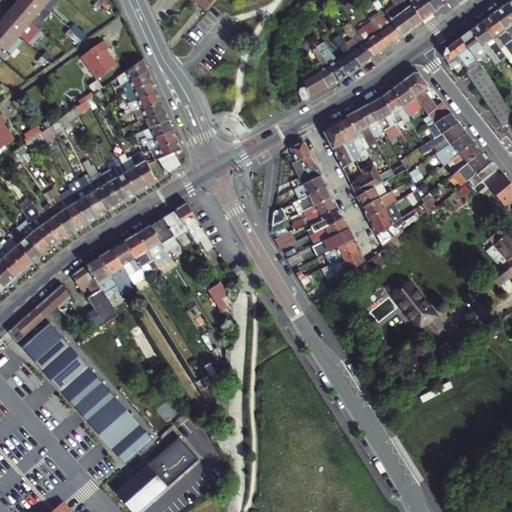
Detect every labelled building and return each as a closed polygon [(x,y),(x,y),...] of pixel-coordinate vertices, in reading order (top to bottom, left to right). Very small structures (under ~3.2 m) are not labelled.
[(31,21),(44,6),(36,0),(23,0),(21,2),(19,0),(13,6),(31,21)] [(102,4),(98,0),(94,5),(98,9),(102,4)] [(200,0),(202,1),(199,4),(206,10),(214,0),(200,0)] [(370,20),(387,46),(400,36),(384,11),(378,0),(372,4),(379,14),(376,16),(375,14),(373,16),(374,18),(370,20)] [(391,0),(395,4),(384,11),(400,36),(421,21),(411,5),(408,6),(404,0),(391,0)] [(404,0),(408,6),(411,5),(421,21),(432,14),(434,12),(425,0),(404,0)] [(425,0),(434,12),(445,4),(442,0),(425,0)] [(511,15),(504,5),(492,13),(511,40),(511,15)] [(18,36),(31,21),(13,6),(8,13),(10,15),(3,23),(18,36)] [(365,25),(357,31),(374,56),(387,46),(370,20),(369,19),(364,12),(359,15),(365,25)] [(510,63),(511,61),(511,40),(492,13),(480,22),(500,49),(505,56),(510,63)] [(345,42),(361,65),(374,56),(357,31),(357,30),(349,21),(344,25),(352,37),(345,42)] [(500,49),(480,22),(471,29),(470,30),(487,53),(489,55),(494,63),(505,56),(500,49)] [(0,46),(5,51),(18,36),(3,23),(0,27),(0,46)] [(70,28),(75,32),(78,28),(74,24),(70,28)] [(75,32),(70,28),(66,33),(70,37),(75,32)] [(477,60),(487,53),(470,30),(459,37),(477,60)] [(344,54),(335,59),(345,75),(361,65),(345,42),(339,35),(334,38),(344,54)] [(479,62),(477,60),(459,37),(445,47),(443,55),(451,69),(459,77),(466,73),(478,90),(491,81),(479,62)] [(109,47),(103,40),(81,56),(98,79),(117,66),(105,50),(109,47)] [(316,49),(336,81),(345,75),(335,59),(325,43),(316,49)] [(314,64),(318,71),(327,86),(336,81),(316,49),(316,47),(312,50),(319,62),(314,64)] [(42,56),(47,60),(50,56),(45,52),(42,56)] [(477,60),(479,62),(489,55),(487,53),(477,60)] [(47,60),(42,56),(37,61),(42,65),(47,60)] [(120,76),(123,83),(148,72),(143,59),(120,76)] [(309,76),(318,92),(327,86),(318,71),(309,76)] [(120,91),(122,94),(152,80),(148,72),(123,83),(125,89),(120,91)] [(414,72),(404,80),(435,122),(450,112),(445,105),(439,109),(436,105),(425,90),(429,86),(420,73),(414,72)] [(120,76),(111,82),(113,87),(123,83),(120,76)] [(301,100),(318,92),(309,76),(302,80),(305,86),(299,88),(298,93),(301,100)] [(129,98),(131,102),(156,90),(152,80),(122,94),(117,96),(118,99),(123,97),(124,100),(129,98)] [(393,89),(408,116),(417,110),(429,126),(435,122),(404,80),(393,89)] [(491,81),(478,90),(486,102),(499,92),(491,81)] [(105,94),(102,88),(94,94),(92,95),(96,101),(105,94)] [(414,126),(408,116),(393,89),(382,97),(396,122),(403,119),(408,129),(414,126)] [(126,116),(135,112),(161,100),(156,90),(131,102),(127,103),(130,108),(124,111),(126,116)] [(92,95),(94,94),(92,91),(83,98),(85,100),(87,99),(92,95)] [(511,111),(499,92),(486,102),(503,126),(508,122),(511,118),(511,111)] [(96,101),(92,95),(87,99),(91,107),(97,103),(96,101)] [(370,103),(385,132),(389,139),(393,137),(396,141),(404,136),(396,122),(382,97),(370,103)] [(85,100),(74,108),(79,116),(91,107),(87,99),(85,100)] [(139,121),(146,118),(165,110),(161,100),(135,112),(139,121)] [(370,103),(359,110),(374,137),(385,132),(370,103)] [(64,116),(68,123),(79,116),(74,108),(64,116)] [(165,110),(146,118),(150,128),(169,119),(165,110)] [(359,110),(347,116),(373,164),(383,182),(395,175),(385,156),(379,159),(374,151),(380,148),(374,137),(359,110)] [(441,133),(459,123),(450,112),(435,122),(429,126),(421,131),(425,137),(431,133),(438,129),(441,133)] [(6,121),(1,114),(0,115),(0,157),(7,153),(8,149),(6,146),(14,139),(3,124),(6,121)] [(71,127),(68,123),(64,116),(60,119),(64,127),(66,131),(71,127)] [(362,170),(373,164),(347,116),(335,123),(348,147),(353,145),(362,159),(357,162),(361,171),(362,170)] [(60,119),(50,126),(56,132),(64,127),(60,119)] [(147,137),(148,140),(173,129),(169,119),(150,128),(144,130),(146,134),(147,137)] [(324,132),(345,173),(349,171),(350,171),(347,165),(355,160),(348,147),(335,123),(325,128),(324,132)] [(466,133),(459,123),(441,133),(434,137),(423,144),(419,147),(424,154),(434,147),(438,151),(466,133)] [(31,130),(36,136),(39,134),(42,132),(37,125),(31,130)] [(50,126),(42,132),(39,134),(42,139),(45,144),(56,137),(50,126)] [(146,153),(151,151),(177,139),(173,129),(148,140),(142,143),(146,153)] [(434,137),(441,133),(438,129),(431,133),(434,137)] [(25,134),(27,137),(30,141),(36,136),(31,130),(25,134)] [(466,133),(438,151),(430,156),(432,160),(437,157),(440,162),(450,155),(448,152),(454,148),(458,154),(473,142),(466,133)] [(26,148),(31,145),(33,143),(34,145),(42,139),(39,134),(36,136),(30,141),(27,143),(24,145),(26,148)] [(151,151),(155,160),(158,159),(174,152),(181,149),(177,139),(151,151)] [(304,142),(301,141),(291,146),(290,149),(297,162),(292,164),(299,178),(291,182),(294,188),(321,175),(304,142)] [(457,170),(482,152),(478,147),(473,142),(458,154),(449,161),(457,170)] [(14,152),(18,158),(29,152),(26,148),(24,145),(14,152)] [(140,163),(136,165),(146,187),(155,180),(142,150),(136,154),(140,163)] [(16,163),(19,160),(18,158),(14,152),(10,155),(16,163)] [(126,199),(136,192),(122,162),(121,163),(119,164),(117,161),(114,163),(109,152),(102,156),(108,167),(110,165),(112,168),(126,199)] [(174,152),(158,159),(164,174),(179,165),(174,152)] [(486,157),(482,152),(454,173),(458,179),(457,180),(462,185),(464,184),(467,181),(476,174),(475,173),(490,161),(486,157)] [(122,162),(136,192),(146,187),(136,165),(132,156),(127,159),(124,153),(118,157),(121,163),(122,162)] [(411,166),(405,157),(400,159),(405,169),(411,166)] [(467,184),(470,188),(482,179),(486,176),(495,170),(491,163),(476,174),(467,181),(468,183),(467,184)] [(349,181),(357,196),(374,187),(383,182),(373,164),(362,170),(365,176),(355,181),(353,179),(349,181)] [(116,205),(126,199),(112,168),(110,169),(102,175),(116,205)] [(116,205),(102,175),(100,175),(99,173),(90,178),(107,211),(116,205)] [(77,179),(77,180),(96,217),(107,211),(90,178),(89,175),(83,177),(83,176),(77,179)] [(299,199),(326,186),(321,175),(294,188),(299,199)] [(511,198),(511,185),(503,175),(493,183),(495,185),(490,190),(504,205),(511,198)] [(70,189),(71,192),(86,223),(96,217),(77,180),(68,185),(70,189)] [(368,218),(393,204),(407,195),(417,190),(415,186),(411,180),(405,183),(408,187),(393,195),(394,198),(389,201),(385,194),(380,197),(362,207),(368,218)] [(415,186),(417,190),(419,194),(422,198),(428,193),(430,192),(422,181),(415,186)] [(298,214),(304,211),(332,196),(326,186),(299,199),(293,203),(298,214)] [(362,207),(380,197),(374,187),(357,196),(362,207)] [(409,200),(419,194),(417,190),(407,195),(409,200)] [(62,198),(76,229),(86,223),(71,192),(66,195),(64,192),(59,194),(60,195),(62,198)] [(436,206),(428,193),(422,198),(423,200),(429,210),(429,212),(436,206)] [(49,202),(50,205),(62,198),(60,195),(49,202)] [(332,196),(304,211),(309,221),(337,207),(332,196)] [(67,235),(76,229),(62,198),(50,205),(67,235)] [(67,235),(50,205),(43,210),(41,207),(36,199),(33,202),(41,214),(40,214),(46,222),(59,241),(67,235)] [(368,218),(382,246),(429,210),(423,200),(413,206),(414,210),(406,215),(401,218),(399,214),(399,213),(396,215),(394,210),(396,209),(393,204),(368,218)] [(212,245),(210,241),(186,203),(176,210),(189,232),(196,243),(201,240),(207,249),(212,245)] [(274,211),(272,226),(288,218),(282,207),(274,211)] [(343,218),(337,207),(309,221),(314,232),(343,218)] [(189,232),(176,210),(163,217),(174,235),(176,239),(189,232)] [(17,215),(14,218),(20,225),(22,223),(17,215)] [(162,244),(174,235),(163,217),(150,225),(162,244)] [(295,228),(306,223),(303,218),(293,223),(295,228)] [(343,218),(314,232),(310,234),(309,235),(313,242),(314,245),(348,228),(343,218)] [(29,223),(51,247),(59,241),(46,222),(40,226),(33,219),(30,221),(29,223)] [(20,230),(41,255),(51,247),(29,223),(21,229),(20,230)] [(162,244),(150,225),(138,233),(157,264),(170,257),(162,244)] [(17,228),(9,234),(12,237),(19,231),(17,228)] [(316,258),(325,253),(354,239),(348,228),(314,245),(318,253),(315,254),(316,258)] [(19,231),(12,237),(33,262),(41,255),(20,230),(19,231)] [(277,239),(282,249),(298,241),(292,230),(277,239)] [(138,233),(125,241),(141,268),(148,264),(152,270),(152,271),(158,267),(157,264),(138,233)] [(2,245),(24,270),(33,262),(12,237),(9,234),(5,238),(7,241),(2,245)] [(511,243),(504,234),(503,235),(494,243),(493,244),(507,260),(509,258),(510,260),(502,266),(501,264),(488,275),(498,287),(511,276),(510,275),(511,273),(511,243)] [(354,239),(325,253),(331,264),(359,249),(354,239)] [(141,268),(125,241),(112,249),(128,276),(135,272),(140,281),(147,277),(145,274),(141,268)] [(182,248),(177,241),(174,243),(178,251),(182,248)] [(1,242),(0,242),(0,259),(16,278),(24,270),(2,245),(1,242)] [(134,285),(128,276),(112,249),(99,257),(115,283),(123,278),(130,291),(135,287),(134,285)] [(365,260),(359,249),(331,264),(329,265),(328,265),(337,284),(365,260)] [(374,254),(368,260),(376,270),(383,266),(374,254)] [(115,283),(99,257),(86,265),(107,298),(120,291),(115,283)] [(0,276),(7,285),(16,278),(0,259),(0,276)] [(141,268),(145,274),(152,270),(148,264),(141,268)] [(117,315),(107,298),(86,265),(72,276),(82,290),(87,287),(92,295),(88,298),(94,309),(103,323),(117,315)] [(158,267),(152,271),(157,279),(164,276),(158,267)] [(135,272),(128,276),(134,285),(140,281),(135,272)] [(511,282),(509,280),(503,287),(509,293),(511,290),(511,282)] [(411,281),(392,296),(419,329),(437,315),(431,307),(429,309),(420,298),(423,296),(411,281)] [(208,290),(221,312),(227,308),(221,299),(229,294),(220,282),(210,288),(208,290)] [(326,282),(310,292),(314,299),(331,289),(326,282)] [(36,308),(44,318),(56,307),(61,303),(62,304),(71,297),(70,295),(71,294),(62,285),(36,308)] [(29,332),(34,327),(44,318),(36,308),(20,321),(29,332)] [(103,323),(94,309),(87,313),(92,319),(97,327),(103,323)] [(24,336),(29,332),(20,321),(16,326),(24,336)] [(50,324),(22,349),(38,363),(58,382),(76,400),(84,410),(92,420),(98,428),(105,436),(111,444),(117,453),(125,464),(153,440),(50,324)] [(24,336),(16,326),(9,332),(13,336),(17,342),(24,336)] [(218,347),(211,351),(213,356),(220,351),(218,347)] [(214,381),(221,376),(213,363),(206,367),(214,381)] [(198,387),(208,403),(220,396),(208,376),(201,380),(204,384),(198,387)] [(193,409),(184,395),(172,403),(173,405),(180,416),(193,409)] [(210,415),(203,420),(211,433),(219,429),(210,415)] [(116,492),(132,511),(139,511),(199,460),(180,437),(116,492)]
